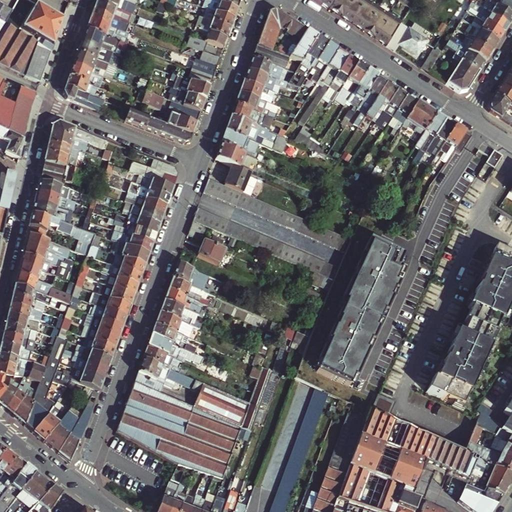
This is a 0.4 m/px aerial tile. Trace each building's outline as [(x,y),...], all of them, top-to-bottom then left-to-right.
[(126,13),(128,14),(131,4),(127,3),(119,0),(96,0),(96,2),(121,11),(126,13)] [(233,20),(237,11),(212,2),(207,0),(204,0),(202,4),(208,6),(207,11),(233,20)] [(237,11),(240,3),(232,0),(212,0),(212,2),(237,11)] [(330,8),(334,0),(313,0),(329,10),(330,8)] [(341,18),(342,16),(351,0),(334,0),(330,8),(329,10),(334,13),(334,14),(341,18)] [(352,25),(353,24),(366,2),(362,0),(351,0),(342,16),(341,18),(344,20),(345,21),(352,25)] [(511,18),(511,1),(510,0),(482,0),(485,2),(511,18)] [(92,11),(117,21),(121,11),(96,2),(92,11)] [(364,31),(366,26),(377,9),(366,2),(353,24),(352,25),(359,30),(363,32),(364,31)] [(507,27),(511,19),(511,18),(485,2),(482,7),(491,13),(489,16),(507,27)] [(12,11),(11,11),(0,4),(0,22),(4,24),(4,25),(12,11)] [(155,13),(161,15),(165,6),(159,4),(155,13)] [(41,47),(51,52),(63,21),(36,6),(22,29),(39,39),(44,42),(41,47)] [(502,36),(507,27),(489,16),(480,10),(475,7),(469,15),(475,19),(502,36)] [(489,16),(491,13),(482,7),(480,10),(489,16)] [(376,38),(378,34),(389,16),(377,9),(366,26),(364,31),(363,32),(370,37),(375,40),(376,38)] [(230,30),(233,20),(207,11),(205,10),(204,14),(202,19),(230,30)] [(128,25),(123,23),(117,21),(92,11),(89,21),(116,31),(124,34),(128,25)] [(117,21),(123,23),(126,13),(121,11),(117,21)] [(255,46),(275,54),(283,32),(276,28),(283,17),(274,11),(267,13),(255,46)] [(386,47),(400,25),(400,24),(389,16),(378,34),(376,38),(375,40),(386,47)] [(288,58),(300,63),(316,38),(306,31),(298,26),(283,17),(276,28),(283,32),(291,37),(299,42),(290,55),(288,53),(284,53),(283,57),(288,58)] [(206,43),(223,49),(230,30),(202,19),(200,23),(209,27),(207,32),(208,33),(204,42),(206,43)] [(497,44),(502,36),(475,19),(469,27),(497,44)] [(126,40),(114,35),(116,31),(89,21),(85,30),(124,45),(126,40)] [(198,29),(207,32),(209,27),(200,23),(198,29)] [(434,34),(440,37),(446,27),(441,23),(434,34)] [(41,47),(36,43),(5,25),(0,34),(0,67),(23,78),(39,84),(51,52),(41,47)] [(399,46),(416,58),(426,42),(419,38),(423,32),(413,25),(409,31),(400,25),(386,47),(394,53),(399,46)] [(491,54),(497,44),(469,27),(463,37),(465,38),(491,54)] [(126,46),(124,45),(85,30),(81,42),(99,49),(101,44),(116,50),(124,53),(126,46)] [(126,40),(128,35),(124,34),(116,31),(114,35),(126,40)] [(186,46),(203,52),(206,43),(204,42),(189,37),(186,46)] [(484,64),(491,54),(465,38),(463,37),(459,44),(451,38),(448,42),(484,64)] [(310,72),(316,62),(327,45),(316,38),(300,63),(299,65),(310,72)] [(109,58),(97,54),(99,49),(81,42),(77,54),(107,65),(109,58)] [(466,93),(484,64),(448,42),(445,47),(455,54),(451,60),(458,65),(445,85),(459,94),(466,93)] [(114,55),(116,50),(101,44),(99,49),(114,55)] [(313,75),(320,79),(337,51),(327,45),(316,62),(320,64),(313,75)] [(216,68),(219,58),(203,52),(186,46),(185,46),(182,56),(198,62),(216,68)] [(277,68),(283,70),(288,58),(283,57),(275,54),(255,46),(251,58),(277,68)] [(107,65),(110,67),(114,55),(99,49),(97,54),(109,58),(107,65)] [(421,69),(428,74),(441,53),(436,50),(434,52),(432,51),(421,69)] [(323,86),(328,89),(348,58),(337,51),(320,79),(319,80),(322,82),(321,84),(323,86)] [(102,78),(107,65),(77,54),(72,66),(102,78)] [(247,70),(272,79),(277,68),(251,58),(247,70)] [(341,89),(346,81),(357,64),(348,58),(328,89),(334,93),(329,101),(332,103),(341,89)] [(194,71),(212,78),(216,68),(198,62),(194,71)] [(310,72),(313,75),(320,64),(316,62),(310,72)] [(351,96),(356,87),(367,70),(357,64),(346,81),(351,84),(346,93),(351,96)] [(68,78),(98,89),(103,78),(102,78),(72,66),(68,78)] [(208,90),(212,78),(194,71),(191,70),(186,82),(208,90)] [(299,89),(287,85),(282,83),(274,80),(272,79),(247,70),(243,82),(268,91),(270,92),(273,84),(297,93),(299,89)] [(348,123),(356,111),(377,77),(367,70),(356,87),(359,89),(349,105),(355,108),(353,109),(351,112),(348,113),(343,120),(348,123)] [(310,81),(316,85),(319,80),(320,79),(313,75),(310,81)] [(361,114),(365,117),(386,83),(377,77),(356,111),(361,114)] [(95,99),(98,89),(68,78),(64,88),(95,99)] [(171,90),(204,102),(208,90),(186,82),(176,78),(171,90)] [(511,82),(505,78),(499,87),(511,95),(511,82)] [(299,89),(301,85),(291,79),(287,85),(299,89)] [(29,113),(31,109),(35,96),(18,89),(16,94),(4,88),(6,84),(1,83),(0,81),(0,131),(7,134),(23,142),(29,113)] [(341,89),(346,93),(351,84),(346,81),(341,89)] [(266,96),(268,91),(243,82),(238,94),(257,101),(260,94),(266,96)] [(382,104),(386,106),(397,90),(386,83),(365,117),(364,118),(371,122),(382,104)] [(18,89),(6,84),(4,88),(16,94),(18,89)] [(311,104),(316,108),(328,89),(323,86),(311,104)] [(346,102),(349,105),(359,89),(356,87),(351,96),(346,102)] [(511,95),(499,87),(493,97),(509,106),(511,108),(511,95)] [(99,113),(103,102),(95,99),(64,88),(62,93),(65,100),(99,113)] [(181,107),(200,114),(204,102),(171,90),(170,89),(168,96),(169,97),(183,102),(181,107)] [(389,124),(392,119),(407,96),(397,90),(386,106),(382,113),(388,116),(385,122),(384,121),(379,129),(384,131),(389,124)] [(151,109),(158,112),(163,100),(145,93),(140,105),(151,109)] [(275,120),(279,109),(264,103),(257,101),(238,94),(234,106),(266,117),(275,120)] [(257,101),(264,103),(266,96),(260,94),(257,101)] [(394,138),(399,130),(417,103),(407,96),(392,119),(399,123),(396,128),(395,128),(390,135),(394,138)] [(181,107),(183,102),(169,97),(167,101),(169,102),(181,107)] [(511,119),(504,114),(509,106),(493,97),(487,106),(489,113),(511,127),(511,119)] [(195,125),(200,114),(181,107),(169,102),(165,114),(169,115),(195,125)] [(414,131),(422,136),(436,115),(417,103),(399,130),(403,133),(407,127),(409,124),(415,128),(414,131)] [(375,124),(379,118),(382,113),(386,106),(382,104),(371,122),(375,124)] [(230,117),(262,129),(266,117),(234,106),(230,117)] [(189,142),(191,136),(165,126),(127,112),(124,122),(182,145),(189,142)] [(384,121),(385,122),(388,116),(382,113),(379,118),(384,121)] [(352,127),(357,130),(364,118),(365,117),(361,114),(352,127)] [(191,136),(195,125),(169,115),(165,126),(191,136)] [(414,148),(423,155),(445,121),(436,115),(422,136),(414,148)] [(270,132),(264,130),(262,129),(230,117),(225,132),(253,143),(255,138),(274,145),(277,137),(271,135),(269,134),(270,132)] [(396,128),(399,123),(392,119),(389,124),(395,128),(396,128)] [(423,155),(433,161),(455,127),(445,121),(423,155)] [(110,147),(111,144),(58,124),(51,127),(50,134),(81,141),(87,144),(95,147),(97,142),(110,147)] [(269,134),(271,135),(274,128),(266,125),(264,130),(270,132),(269,134)] [(438,160),(444,164),(464,133),(455,127),(433,161),(430,165),(434,167),(438,160)] [(263,158),(254,155),(258,145),(253,143),(225,132),(219,146),(246,157),(256,161),(261,163),(263,158)] [(5,155),(18,161),(23,142),(7,134),(3,142),(0,146),(0,150),(4,152),(5,155)] [(47,143),(78,151),(81,141),(50,134),(47,143)] [(271,151),(274,145),(255,138),(253,143),(258,145),(271,151)] [(84,153),(85,150),(87,144),(81,141),(78,151),(82,152),(84,153)] [(45,153),(76,161),(78,153),(84,155),(84,153),(82,152),(78,151),(47,143),(45,153)] [(250,164),(254,166),(256,161),(246,157),(219,146),(214,160),(231,167),(249,174),(251,175),(252,171),(248,169),(250,164)] [(314,153),(319,155),(323,149),(319,146),(314,153)] [(485,163),(493,169),(501,157),(493,151),(485,163)] [(80,168),(75,167),(76,161),(45,153),(43,163),(79,171),(79,170),(80,168)] [(101,184),(103,178),(100,177),(79,170),(79,171),(43,163),(41,173),(63,177),(65,178),(64,183),(75,186),(95,193),(93,197),(97,199),(98,194),(98,193),(99,190),(101,184)] [(142,178),(172,189),(176,179),(166,176),(132,164),(129,173),(142,178)] [(104,175),(109,177),(112,168),(107,166),(105,171),(104,175)] [(166,176),(176,179),(177,175),(174,168),(169,166),(166,176)] [(248,177),(249,174),(231,167),(223,187),(241,195),(248,198),(255,180),(248,177)] [(15,175),(5,173),(1,194),(0,193),(0,199),(5,201),(6,198),(10,199),(15,175)] [(38,182),(60,187),(63,177),(41,173),(38,182)] [(132,185),(139,188),(142,178),(129,173),(128,173),(126,178),(134,180),(132,185)] [(101,184),(106,186),(109,177),(104,175),(103,178),(101,184)] [(139,188),(169,198),(172,189),(142,178),(139,188)] [(348,240),(241,195),(223,187),(207,181),(202,193),(343,252),(348,240)] [(68,195),(77,197),(79,193),(73,191),(69,189),(63,188),(60,187),(38,182),(36,193),(66,200),(68,195)] [(165,208),(169,198),(139,188),(132,185),(130,185),(127,194),(165,208)] [(68,209),(64,208),(66,200),(36,193),(33,204),(55,208),(68,212),(68,209)] [(162,217),(165,208),(127,194),(125,199),(134,202),(132,206),(162,217)] [(0,237),(1,238),(10,199),(6,198),(5,201),(0,199),(0,237)] [(57,216),(54,216),(55,208),(33,204),(31,215),(67,227),(69,220),(65,218),(66,217),(57,215),(57,216)] [(122,213),(129,216),(132,206),(126,204),(122,213)] [(159,226),(162,217),(132,206),(129,216),(159,226)] [(69,220),(71,213),(68,212),(55,208),(54,216),(57,216),(57,215),(66,217),(65,218),(69,220)] [(337,268),(197,209),(192,223),(332,282),(337,268)] [(119,223),(125,225),(129,216),(122,213),(120,220),(119,223)] [(82,232),(67,227),(31,215),(26,236),(42,241),(46,230),(66,237),(69,235),(78,238),(74,253),(86,257),(90,248),(94,236),(91,235),(86,233),(82,232)] [(96,220),(106,224),(108,219),(97,215),(96,220)] [(125,225),(155,236),(159,226),(129,216),(125,225)] [(86,233),(89,224),(90,220),(86,218),(82,232),(86,233)] [(122,235),(152,245),(155,236),(125,225),(119,223),(110,220),(108,219),(106,224),(115,227),(124,230),(122,235)] [(345,232),(351,235),(355,225),(350,222),(348,226),(345,232)] [(187,237),(201,243),(206,230),(192,223),(187,237)] [(86,233),(91,235),(94,226),(89,224),(86,233)] [(113,232),(122,235),(124,230),(115,227),(113,232)] [(124,246),(148,255),(152,245),(122,235),(113,232),(112,235),(123,239),(120,245),(124,246)] [(117,244),(120,245),(123,239),(112,235),(110,242),(117,244)] [(59,258),(62,248),(42,241),(26,236),(24,246),(59,258)] [(90,248),(95,250),(99,238),(94,236),(90,248)] [(221,249),(223,244),(212,240),(210,245),(221,249)] [(196,257),(218,266),(224,251),(221,249),(210,245),(203,242),(196,257)] [(114,252),(121,254),(124,246),(120,245),(117,244),(114,252)] [(371,244),(316,372),(348,386),(352,376),(355,378),(367,350),(364,349),(368,340),(372,342),(378,329),(374,327),(381,310),(384,311),(391,297),(389,296),(393,288),(394,289),(397,283),(393,282),(398,272),(387,267),(393,254),(371,244)] [(42,262),(55,267),(59,258),(24,246),(21,255),(42,262)] [(112,255),(144,267),(148,255),(124,246),(121,254),(114,252),(112,255)] [(93,260),(94,260),(97,250),(95,250),(90,248),(86,257),(86,258),(91,260),(93,260)] [(511,257),(493,249),(466,309),(469,310),(463,323),(465,324),(460,337),(455,335),(434,381),(432,380),(425,394),(460,409),(466,396),(467,396),(493,338),(491,337),(497,323),(500,324),(511,295),(511,257)] [(19,265),(39,272),(42,262),(21,255),(19,265)] [(140,277),(144,267),(112,255),(111,258),(114,259),(112,264),(110,263),(109,265),(112,266),(140,277)] [(82,267),(88,269),(91,260),(86,258),(83,267),(82,267)] [(17,275),(36,282),(39,272),(19,265),(17,275)] [(203,285),(196,282),(199,275),(176,265),(171,279),(192,288),(202,292),(204,293),(205,290),(201,289),(203,285)] [(137,287),(140,277),(112,266),(109,273),(104,272),(103,275),(108,277),(137,287)] [(79,278),(84,279),(88,269),(82,267),(79,278)] [(101,286),(104,287),(108,277),(103,275),(102,274),(98,284),(101,286)] [(50,290),(51,287),(45,285),(36,282),(17,275),(14,286),(32,292),(47,298),(50,290)] [(45,285),(51,287),(54,278),(48,275),(45,285)] [(196,282),(203,285),(206,278),(199,275),(196,282)] [(133,297),(137,287),(108,277),(104,287),(133,297)] [(75,288),(80,290),(84,279),(79,278),(76,286),(75,288)] [(190,293),(192,288),(171,279),(167,290),(194,301),(198,303),(200,297),(190,293)] [(319,287),(329,291),(332,283),(323,279),(319,287)] [(12,296),(30,300),(32,292),(14,286),(12,296)] [(129,308),(133,297),(104,287),(101,294),(99,294),(98,296),(129,308)] [(71,298),(77,300),(80,290),(75,288),(72,298),(71,298)] [(190,293),(200,297),(202,292),(192,288),(190,293)] [(204,293),(212,297),(214,292),(205,289),(205,290),(204,293)] [(71,298),(72,298),(50,290),(47,298),(69,306),(71,298)] [(201,310),(191,306),(194,301),(167,290),(163,302),(194,315),(202,318),(205,313),(201,311),(201,310)] [(9,306),(35,312),(38,303),(30,300),(12,296),(9,306)] [(125,318),(129,308),(98,296),(96,300),(99,301),(97,308),(125,318)] [(69,306),(76,308),(78,301),(77,300),(71,298),(69,306)] [(204,303),(213,307),(215,301),(207,298),(204,303)] [(191,321),(194,315),(163,302),(159,313),(187,325),(199,330),(201,325),(191,321)] [(35,312),(41,314),(44,305),(38,303),(35,312)] [(37,323),(38,323),(41,314),(35,312),(9,306),(7,316),(32,321),(37,323)] [(90,317),(122,329),(125,318),(97,308),(94,313),(92,313),(90,317)] [(64,319),(70,321),(74,311),(68,309),(66,313),(64,319)] [(185,331),(187,325),(159,313),(155,325),(183,337),(187,339),(190,333),(185,331)] [(5,325),(29,331),(32,321),(7,316),(5,325)] [(89,329),(118,340),(122,329),(90,317),(87,325),(90,326),(89,329)] [(60,329),(66,332),(70,321),(64,319),(63,321),(60,329)] [(29,331),(35,333),(37,323),(32,321),(29,331)] [(2,335),(27,341),(29,331),(5,325),(2,335)] [(196,350),(181,343),(183,337),(155,325),(150,337),(194,355),(196,350)] [(80,338),(83,338),(85,331),(88,332),(89,329),(86,328),(84,327),(80,337),(80,338)] [(57,338),(64,341),(67,332),(66,332),(60,329),(57,338)] [(114,350),(118,340),(89,329),(88,332),(85,331),(83,338),(114,350)] [(27,341),(33,343),(36,333),(35,333),(29,331),(27,341)] [(0,345),(25,351),(27,341),(2,335),(0,345)] [(197,357),(194,355),(150,337),(146,348),(173,360),(176,361),(178,357),(200,366),(203,359),(201,359),(197,357)] [(67,386),(71,382),(54,375),(56,371),(58,365),(67,342),(64,341),(57,338),(56,338),(54,344),(52,349),(48,358),(44,369),(42,376),(39,383),(34,395),(23,427),(32,434),(47,415),(51,408),(44,403),(51,383),(67,386)] [(110,361),(114,350),(83,338),(80,345),(83,346),(82,349),(83,349),(110,361)] [(25,351),(31,353),(33,343),(27,341),(25,351)] [(0,345),(0,355),(22,361),(24,354),(25,351),(0,345)] [(74,359),(79,360),(83,349),(82,349),(77,347),(73,355),(75,356),(74,359)] [(185,372),(170,366),(173,360),(146,348),(142,360),(183,377),(185,372)] [(106,372),(110,361),(83,349),(79,360),(106,372)] [(24,370),(24,371),(26,362),(22,361),(0,355),(0,366),(5,368),(6,367),(24,370)] [(102,382),(106,372),(79,360),(74,359),(63,355),(62,357),(75,362),(72,370),(75,371),(102,382)] [(40,367),(44,369),(48,358),(44,357),(40,367)] [(186,379),(183,377),(142,360),(137,374),(163,385),(166,380),(182,387),(186,379)] [(4,375),(22,378),(24,370),(6,367),(5,368),(0,366),(0,377),(3,378),(4,375)] [(240,429),(250,433),(271,373),(261,369),(252,394),(249,405),(244,403),(186,379),(182,387),(198,394),(192,409),(240,429)] [(98,393),(102,382),(75,371),(74,374),(66,372),(65,374),(56,371),(54,375),(71,382),(85,388),(94,391),(98,393)] [(33,381),(39,383),(42,376),(29,372),(27,379),(33,381)] [(159,395),(163,385),(137,374),(133,384),(159,395)] [(27,391),(28,387),(29,384),(25,383),(27,379),(22,378),(18,387),(26,392),(27,391)] [(80,395),(82,393),(85,388),(71,382),(67,386),(66,388),(80,395)] [(0,399),(0,407),(4,411),(16,394),(17,391),(18,387),(8,384),(8,388),(9,389),(5,393),(0,399)] [(204,474),(222,480),(240,429),(192,409),(159,395),(133,384),(115,433),(174,465),(195,472),(204,474)] [(4,411),(12,417),(24,398),(26,392),(18,387),(17,391),(16,394),(4,411)] [(82,396),(89,400),(94,391),(85,388),(82,393),(82,396)] [(12,417),(23,427),(34,395),(27,391),(26,392),(24,398),(12,417)] [(57,454),(70,464),(86,427),(98,393),(94,391),(89,400),(79,418),(57,454)] [(285,511),(309,447),(328,395),(315,391),(270,511),(285,511)] [(244,403),(249,405),(252,394),(248,392),(244,403)] [(511,398),(502,414),(509,418),(500,431),(511,438),(511,398)] [(349,411),(350,408),(351,405),(348,404),(339,400),(337,406),(349,411)] [(59,414),(64,409),(56,402),(52,408),(59,414)] [(43,443),(57,454),(79,418),(73,413),(78,407),(74,404),(71,408),(43,443)] [(32,434),(43,443),(71,408),(68,406),(64,408),(64,409),(59,414),(52,408),(51,408),(47,415),(32,434)] [(331,511),(336,501),(337,501),(368,414),(350,408),(349,411),(332,455),(312,511),(311,511),(331,511)] [(419,497),(412,495),(424,464),(433,442),(387,422),(368,413),(368,414),(337,501),(372,511),(413,511),(418,501),(417,501),(419,497)] [(472,459),(511,476),(511,438),(500,431),(499,431),(494,439),(499,441),(494,452),(500,455),(498,457),(474,447),(481,430),(475,428),(474,427),(462,455),(472,459)] [(452,476),(466,483),(474,464),(471,463),(472,459),(462,455),(433,442),(424,464),(446,474),(449,475),(452,476)] [(0,478),(16,458),(6,450),(0,457),(0,478)] [(0,498),(25,466),(16,458),(0,478),(0,498)] [(467,511),(492,511),(511,481),(511,476),(472,459),(471,463),(474,464),(466,483),(452,476),(446,491),(453,495),(456,488),(462,491),(459,497),(456,503),(467,511)] [(0,511),(5,511),(21,492),(35,474),(25,466),(0,498),(0,511)] [(5,511),(17,511),(44,481),(35,474),(21,492),(5,511)] [(17,511),(29,511),(54,489),(44,481),(17,511)] [(166,511),(171,503),(179,484),(175,482),(172,490),(166,488),(156,511),(166,511)] [(179,511),(184,500),(178,498),(180,495),(183,486),(179,484),(171,503),(166,511),(179,511)] [(189,511),(194,501),(198,490),(195,488),(192,495),(187,493),(185,497),(184,500),(179,511),(189,511)] [(194,501),(198,503),(202,493),(201,493),(202,489),(199,488),(198,490),(194,501)] [(453,495),(459,497),(462,491),(456,488),(453,495)] [(48,511),(61,495),(54,489),(29,511),(48,511)] [(245,511),(250,499),(240,496),(235,507),(233,511),(245,511)] [(223,511),(226,504),(220,502),(220,500),(216,499),(213,506),(211,511),(223,511)] [(200,511),(203,505),(198,503),(194,501),(189,511),(200,511)] [(372,511),(337,501),(336,501),(331,511),(372,511)] [(211,511),(213,506),(204,503),(203,505),(200,511),(211,511)] [(420,511),(445,511),(433,507),(424,503),(420,511)]
